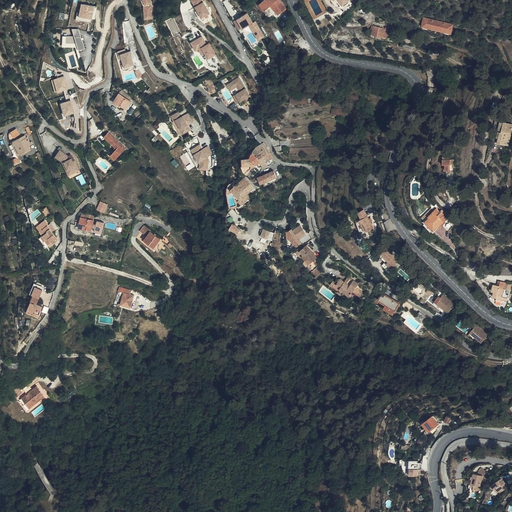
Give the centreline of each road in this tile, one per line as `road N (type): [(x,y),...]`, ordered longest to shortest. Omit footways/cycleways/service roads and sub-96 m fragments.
road 1 (unclassified): [(511,358),(475,350),(323,238),(314,170),(283,163),(271,149),(261,85),(217,0)]
road 2 (tertiary): [(293,0),(322,51),(412,76),(418,101),(392,164),(394,212),(480,307),(511,324)]
road 3 (unknown): [(418,101),(444,80),(424,149),(427,180),(448,205),(445,170),(454,172),(466,213),(495,236),(480,210),(477,178),(503,86)]
road 4 (unclassified): [(86,140),(99,188),(67,220),(60,283),(39,327)]
road 5 (residential): [(126,0),(156,70),(255,126)]
road 6 (unclassified): [(123,2),(111,78),(86,105),(86,140)]
road 7 (tertiary): [(511,437),(468,431),(446,439),(434,461),(436,511)]
